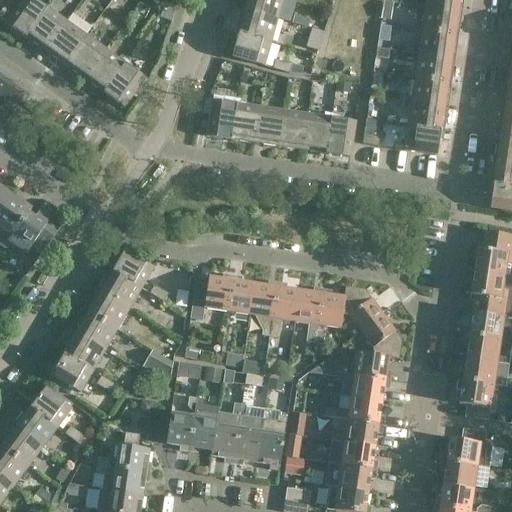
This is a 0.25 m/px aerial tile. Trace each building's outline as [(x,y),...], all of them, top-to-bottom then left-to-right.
[(25,38),(47,8),(35,0),(22,0),(6,24),(25,38)] [(244,0),(242,10),(277,20),(283,0),(244,0)] [(461,13),(463,0),(426,0),(425,8),(461,13)] [(390,19),(392,3),(383,2),(381,18),(390,19)] [(66,22),(47,8),(25,38),(38,47),(40,44),(47,49),(66,22)] [(459,29),(461,13),(425,8),(422,32),(454,36),(455,29),(459,29)] [(270,43),(277,20),(242,10),(238,25),(241,26),(239,34),(270,43)] [(174,15),(162,11),(160,19),(171,22),(174,15)] [(295,15),(293,23),(308,28),(310,20),(295,15)] [(66,22),(47,49),(54,54),(52,57),(65,66),(86,36),(66,22)] [(388,42),(390,27),(380,26),(378,40),(388,42)] [(318,51),(323,32),(312,29),(306,47),(318,51)] [(418,55),(454,61),(457,45),(453,45),(454,36),(422,32),(418,55)] [(264,67),(270,43),(239,34),(232,57),(264,67)] [(86,36),(65,66),(77,75),(79,72),(86,77),(106,50),(86,36)] [(388,59),(389,51),(376,49),(375,57),(388,59)] [(106,50),(86,77),(93,82),(91,85),(104,94),(125,64),(106,50)] [(414,79),(447,84),(448,76),(452,77),(454,61),(418,55),(414,79)] [(273,69),(288,74),(291,65),(275,60),(273,69)] [(374,63),(373,72),(382,73),(383,64),(374,63)] [(125,64),(104,94),(124,108),(145,78),(125,64)] [(446,92),(447,84),(414,79),(411,103),(447,109),(450,93),(446,92)] [(337,83),(336,92),(349,94),(350,85),(337,83)] [(500,113),(511,114),(511,90),(507,90),(506,98),(502,97),(500,113)] [(230,141),(236,104),(212,101),(206,137),(230,141)] [(445,124),(447,109),(411,103),(407,127),(440,132),(441,124),(445,124)] [(260,108),(236,104),(230,141),(246,143),(247,139),(255,141),(260,108)] [(278,148),(283,111),(260,108),(255,141),(263,142),(263,145),(278,148)] [(307,115),(283,111),(278,148),(294,150),(294,146),(303,148),(307,115)] [(500,138),(511,139),(511,114),(500,113),(498,128),(502,129),(500,138)] [(331,119),(307,115),(303,148),(311,149),(310,153),(326,155),(331,119)] [(355,122),(331,119),(326,155),(350,158),(355,122)] [(404,151),(436,156),(440,132),(407,127),(404,151)] [(364,136),(362,145),(379,148),(380,138),(364,136)] [(495,146),(493,161),(511,163),(511,139),(500,138),(499,145),(495,145),(495,146)] [(511,188),(511,163),(493,161),(491,176),(494,177),(493,185),(511,188)] [(511,212),(511,188),(493,185),(489,209),(511,212)] [(0,215),(13,196),(0,187),(0,215)] [(0,245),(3,248),(27,213),(28,214),(31,209),(13,196),(0,215),(0,245)] [(35,219),(28,214),(27,213),(3,248),(22,261),(31,248),(41,256),(63,225),(52,217),(57,211),(46,203),(35,219)] [(511,263),(511,264),(511,260),(511,236),(484,233),(482,251),(477,250),(473,272),(511,277),(511,263)] [(112,272),(141,289),(153,268),(125,251),(112,272)] [(97,291),(129,310),(141,289),(112,272),(108,280),(105,278),(97,291)] [(510,320),(511,306),(511,277),(473,272),(470,296),(475,297),(472,314),(510,320)] [(202,321),(203,309),(226,312),(232,277),(223,276),(223,280),(208,278),(207,285),(195,284),(192,307),(191,319),(202,321)] [(232,277),(226,312),(249,316),(253,285),(241,283),(241,278),(232,277)] [(249,316),(254,317),(262,331),(261,336),(269,337),(277,284),(268,282),(268,287),(253,285),(249,316)] [(277,338),(280,320),(293,322),(298,292),(286,290),(286,285),(277,284),(269,337),(277,338)] [(150,294),(164,303),(168,295),(154,286),(150,294)] [(341,315),(343,315),(349,316),(361,332),(382,315),(364,291),(345,288),(344,299),(341,315)] [(316,331),(317,326),(322,290),(313,289),(313,294),(298,292),(293,322),(309,325),(306,343),(314,344),(316,331)] [(343,315),(341,315),(344,299),(331,297),(331,292),(322,290),(317,326),(341,329),(343,315)] [(88,314),(117,331),(129,310),(97,291),(89,305),(92,307),(88,314)] [(84,321),(81,319),(73,333),(104,352),(117,331),(88,314),(84,321)] [(511,319),(510,320),(472,314),(470,327),(466,326),(464,336),(511,342),(511,319)] [(372,355),(388,358),(388,359),(399,360),(402,341),(382,315),(361,332),(373,348),(372,355)] [(169,322),(165,329),(176,335),(180,329),(169,322)] [(320,332),(316,331),(314,344),(322,345),(324,336),(320,332)] [(65,347),(68,348),(64,356),(92,372),(104,352),(73,333),(65,347)] [(508,366),(511,347),(511,342),(464,336),(463,345),(468,345),(466,359),(497,364),(496,364),(508,366)] [(372,355),(358,352),(354,376),(390,381),(391,372),(386,371),(388,359),(388,358),(372,355)] [(157,355),(152,364),(170,375),(172,363),(157,355)] [(240,369),(242,357),(231,355),(229,367),(240,369)] [(51,377),(80,393),(92,372),(64,356),(51,377)] [(459,372),(457,381),(493,386),(496,364),(497,364),(466,359),(464,372),(459,372)] [(245,361),(243,374),(262,378),(265,365),(245,361)] [(332,366),(330,377),(335,377),(336,373),(348,375),(349,371),(346,366),(337,365),(337,367),(332,366)] [(185,366),(184,376),(197,378),(198,368),(185,366)] [(222,383),(224,371),(206,368),(204,380),(222,383)] [(232,384),(234,372),(225,371),(223,383),(232,384)] [(382,404),(384,390),(388,390),(390,381),(354,376),(348,375),(336,373),(335,381),(343,382),(341,397),(351,399),(382,404)] [(260,388),(262,378),(246,375),(245,385),(260,388)] [(110,394),(115,386),(101,378),(96,385),(110,394)] [(271,381),(270,390),(281,392),(283,383),(271,381)] [(457,381),(456,390),(461,391),(459,405),(466,406),(464,418),(488,422),(493,386),(457,381)] [(71,409),(45,389),(30,409),(57,428),(71,409)] [(301,392),(294,391),(293,402),(299,403),(301,392)] [(195,412),(196,399),(188,398),(187,407),(190,411),(195,412)] [(196,399),(195,412),(194,417),(188,453),(197,454),(198,450),(211,452),(217,414),(218,408),(204,406),(205,401),(196,399)] [(336,410),(335,420),(383,427),(384,417),(380,416),(382,404),(351,399),(349,412),(336,410)] [(234,405),(232,416),(217,414),(211,452),(210,457),(224,459),(223,464),(232,465),(242,406),(234,405)] [(232,465),(242,466),(242,461),(256,464),(262,421),(247,419),(249,407),(242,406),(232,465)] [(25,415),(22,413),(13,426),(42,448),(57,428),(30,409),(25,415)] [(286,418),(278,417),(279,411),(271,410),(270,422),(262,421),(256,464),(269,466),(268,471),(278,472),(286,418)] [(291,412),(288,436),(300,438),(304,414),(291,412)] [(166,445),(180,447),(179,452),(188,453),(194,417),(170,414),(166,445)] [(375,450),(377,435),(382,435),(383,427),(335,420),(331,443),(375,450)] [(4,439),(6,441),(1,447),(28,467),(42,448),(13,426),(4,439)] [(70,427),(65,434),(78,444),(84,437),(70,427)] [(476,468),(480,445),(484,445),(486,433),(462,430),(461,442),(449,440),(447,454),(442,453),(441,462),(476,468)] [(150,475),(152,465),(147,465),(149,450),(137,449),(139,436),(125,434),(123,447),(118,446),(115,469),(150,475)] [(284,458),(297,460),(300,438),(287,437),(284,458)] [(328,465),(341,467),(376,473),(378,462),(373,462),(375,450),(331,443),(328,465)] [(0,449),(0,476),(14,486),(28,467),(1,447),(0,449)] [(98,459),(98,457),(85,455),(83,464),(95,466),(96,459),(98,459)] [(296,475),(298,460),(286,458),(283,473),(296,475)] [(95,466),(107,468),(108,464),(105,460),(98,459),(96,459),(95,466)] [(473,490),(476,468),(441,462),(439,471),(444,472),(442,486),(473,490)] [(63,484),(71,469),(63,465),(55,479),(63,484)] [(328,489),(337,490),(368,495),(370,480),(375,480),(376,473),(341,467),(328,465),(325,488),(328,489)] [(95,466),(94,474),(102,475),(100,490),(142,497),(144,483),(149,483),(150,475),(115,469),(107,468),(95,466)] [(0,504),(14,486),(0,476),(0,504)] [(65,492),(68,496),(85,499),(86,488),(69,485),(65,492)] [(434,508),(464,511),(469,511),(473,490),(442,486),(440,498),(435,498),(434,508)] [(286,489),(285,501),(308,505),(310,493),(286,489)] [(328,489),(325,510),(336,511),(335,511),(370,511),(371,507),(366,507),(368,495),(337,490),(328,489)] [(144,511),(145,510),(140,510),(142,497),(100,490),(96,511),(144,511)] [(44,493),(37,501),(47,509),(54,501),(44,493)] [(307,511),(308,505),(285,501),(283,511),(307,511)]
